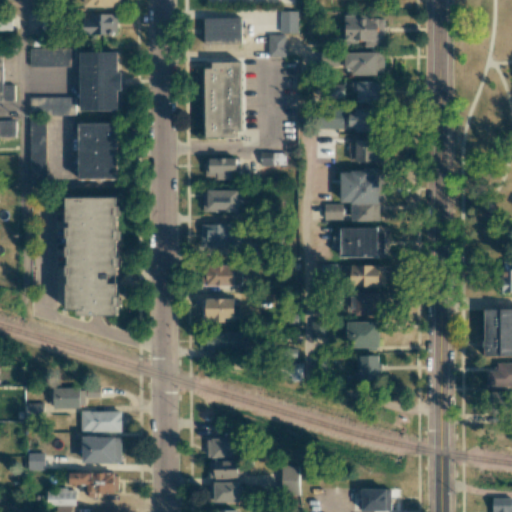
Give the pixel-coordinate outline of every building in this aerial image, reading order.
[(251,0),(251,10),(207,11),(206,0),(251,0)] [(297,10),(280,11),(281,33),(297,32),(297,10)] [(83,35),(117,34),(116,14),(82,15),(83,35)] [(384,16),(344,16),(344,40),(364,40),(364,46),(384,46),(384,16)] [(241,18),(204,17),(204,42),(241,42),(241,18)] [(285,56),(285,34),(268,34),(268,56),(285,56)] [(75,66),(75,47),(29,48),(29,67),(75,66)] [(0,102),(15,103),(14,84),(2,85),(2,53),(0,52),(0,102)] [(352,74),(384,74),(384,52),(345,52),(345,67),(352,67),(352,74)] [(121,53),(82,53),(83,111),(122,111),(121,53)] [(238,63),(212,64),(212,68),(203,69),(205,138),(234,138),(234,130),(240,130),(238,63)] [(351,102),(382,102),(383,81),(352,80),(351,102)] [(75,97),(29,96),(29,114),(75,115),(75,97)] [(343,128),(343,109),(319,108),(319,128),(343,128)] [(378,129),(377,109),(348,109),(349,130),(378,129)] [(29,118),(30,186),(47,186),(45,118),(29,118)] [(0,136),(15,136),(15,120),(0,120),(0,136)] [(120,124),(81,125),(82,181),(121,180),(120,124)] [(349,140),(350,162),(382,161),(382,139),(349,140)] [(284,151),(260,152),(261,165),(285,165),(284,151)] [(235,157),(205,158),(205,178),(235,178),(235,157)] [(341,202),(352,202),(352,221),(379,220),(378,169),(340,169),(341,202)] [(238,190),(203,189),(202,211),(238,212),(238,190)] [(116,317),(79,317),(79,312),(69,312),(68,200),(115,200),(116,317)] [(342,203),(324,203),(325,219),(342,219),(342,203)] [(201,224),(201,246),(240,246),(240,223),(201,224)] [(341,228),(340,256),(378,257),(378,247),(384,247),(385,228),(341,228)] [(511,291),(511,263),(501,264),(501,292),(511,291)] [(379,286),(379,264),(349,265),(350,286),(379,286)] [(205,286),(242,285),(242,275),(233,276),(233,265),(205,265),(205,286)] [(355,315),(378,315),(379,293),(347,292),(346,308),(355,308),(355,315)] [(235,318),(235,299),(207,298),(206,321),(226,322),(226,317),(235,318)] [(511,355),(511,308),(484,309),(484,356),(511,355)] [(380,322),(347,321),(346,347),(379,347),(380,322)] [(311,337),(327,337),(326,323),(311,323),(311,337)] [(244,331),(201,331),(201,350),(244,350),(244,331)] [(378,355),(356,355),(356,369),(360,369),(359,380),(378,381),(378,355)] [(511,362),(496,363),(496,370),(486,370),(486,387),(511,386),(511,362)] [(302,363),(289,363),(289,380),(302,380),(302,363)] [(53,386),(52,406),(85,408),(85,397),(100,398),(100,389),(53,386)] [(24,419),(43,418),(43,402),(24,402),(24,419)] [(120,411),(81,411),(81,432),(121,431),(120,411)] [(120,463),(121,437),(82,436),(82,462),(120,463)] [(236,457),(236,438),(207,437),(207,456),(236,457)] [(45,453),(28,453),(28,470),(45,470),(45,453)] [(238,459),(209,460),(209,479),(238,478),(238,459)] [(298,464),(282,465),(283,497),(299,497),(298,464)] [(69,484),(87,484),(87,493),(117,494),(117,472),(69,472),(69,484)] [(239,482),(209,481),(209,501),(239,502),(239,482)] [(361,510),(390,511),(391,489),(361,488),(361,510)] [(511,511),(511,497),(492,498),(491,511),(511,511)]
